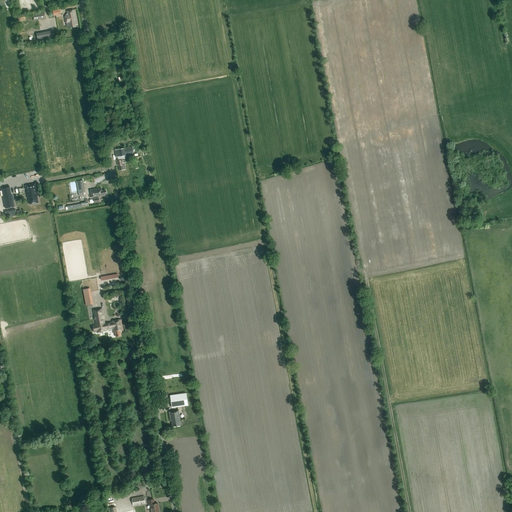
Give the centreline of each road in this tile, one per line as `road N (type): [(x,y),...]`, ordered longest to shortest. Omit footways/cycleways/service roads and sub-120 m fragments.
road 1 (track): [(409,511),(313,0)]
road 2 (unclassified): [(174,511),(81,0)]
road 3 (unclassified): [(29,511),(0,350)]
